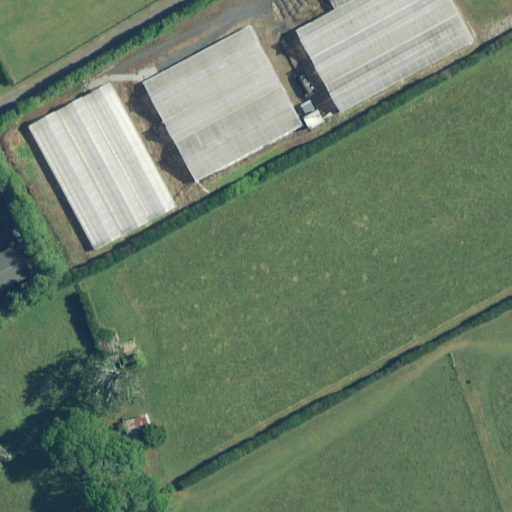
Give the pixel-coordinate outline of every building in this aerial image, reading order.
[(451,0),(352,0),(297,30),(342,113),(474,42),(451,0)] [(250,25),(145,82),(199,180),(304,122),(250,25)] [(115,80),(31,124),(97,249),(181,205),(115,80)] [(313,100),(301,105),(305,115),(317,110),(313,100)] [(326,122),(319,110),(305,118),(312,130),(326,122)] [(0,293),(34,275),(18,245),(0,255),(0,293)] [(154,431),(148,414),(125,422),(131,439),(154,431)] [(167,473),(158,447),(138,454),(148,480),(167,473)]
